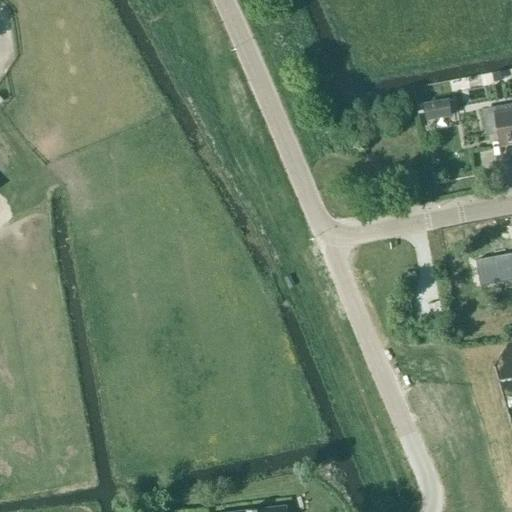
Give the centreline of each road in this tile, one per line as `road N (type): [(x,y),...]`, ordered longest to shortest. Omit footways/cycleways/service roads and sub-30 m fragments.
road 1 (residential): [(434,511),(330,242)]
road 2 (unclassified): [(330,242),(222,0)]
road 3 (residential): [(384,230),(511,205)]
